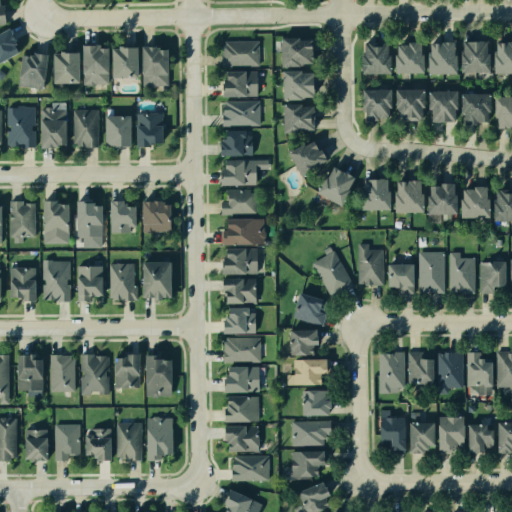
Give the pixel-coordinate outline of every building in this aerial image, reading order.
[(0,28),(1,28),(14,52),(0,59),(0,28)] [(277,36),(308,38),(303,72),(275,66),(277,36)] [(216,39),(253,39),(253,67),(216,66),(216,39)] [(491,40),(511,40),(511,71),(491,71),(491,40)] [(390,42),(415,41),(416,70),(392,71),(390,42)] [(457,41),(485,41),(486,70),(457,70),(457,41)] [(421,44),(449,43),(450,73),(422,74),(421,44)] [(358,45),(384,45),(385,73),(358,73),(358,45)] [(108,46),(131,46),(131,78),(108,77),(108,46)] [(79,47),(104,47),(104,85),(79,85),(79,47)] [(139,47),(165,49),(164,87),(137,85),(139,47)] [(21,54),(33,56),(34,52),(46,53),(42,89),(17,86),(21,54)] [(53,54),(77,53),(78,82),(54,82),(53,54)] [(273,75),(303,72),(306,100),(277,103),(273,75)] [(218,73),(255,73),(255,95),(217,94),(218,73)] [(357,90),(384,90),(384,116),(357,116),(357,90)] [(392,91),(417,90),(418,113),(393,115),(392,91)] [(459,91),(481,91),(482,121),(459,122),(459,91)] [(424,93),(448,92),(449,120),(425,120),(424,93)] [(489,95),(511,93),(511,122),(491,124),(489,95)] [(218,99),(259,102),(257,125),(216,122),(218,99)] [(277,103),(313,106),(311,131),(275,129),(277,103)] [(2,108),(30,109),(29,145),(1,145),(2,108)] [(36,111),(62,112),(61,147),(35,146),(36,111)] [(73,113),(93,112),(95,148),(75,149),(73,113)] [(132,112),(160,115),(157,150),(128,147),(132,112)] [(98,114),(125,116),(122,151),(95,148),(98,114)] [(214,132),(248,131),(249,152),(214,154),(214,132)] [(304,136),(320,159),(299,174),(283,152),(304,136)] [(214,159),(268,158),(268,168),(250,168),(251,184),(214,185),(214,159)] [(327,166),(346,176),(332,201),(313,191),(327,166)] [(356,177),(379,175),(383,207),(359,210),(356,177)] [(390,183),(416,183),(416,207),(383,207),(390,183)] [(426,186),(451,186),(451,211),(426,211),(426,186)] [(457,190),(483,189),(484,215),(458,216),(457,190)] [(220,193),(250,193),(250,215),(220,214),(220,193)] [(489,194),(511,193),(511,221),(490,222),(489,194)] [(110,200),(126,200),(126,206),(136,206),(135,226),(130,226),(130,232),(109,231),(110,200)] [(40,203),(67,203),(66,242),(39,242),(40,203)] [(7,205),(28,204),(30,239),(10,241),(7,205)] [(142,204),(169,204),(169,231),(142,231),(142,204)] [(75,207),(99,208),(98,237),(75,237),(75,207)] [(227,218),(262,218),(262,243),(223,243),(222,229),(227,229),(227,218)] [(360,243),(381,244),(378,287),(357,286),(360,243)] [(227,248),(256,248),(257,273),(222,273),(222,255),(227,255),(227,248)] [(311,262),(333,250),(353,286),(331,298),(311,262)] [(417,253),(440,253),(440,295),(417,294),(417,253)] [(449,255),(472,256),(471,292),(447,291),(449,255)] [(480,259),(504,260),(502,291),(478,289),(480,259)] [(104,261),(132,262),(131,300),(103,300),(104,261)] [(141,262),(165,262),(165,299),(141,298),(141,262)] [(42,264),(69,266),(67,301),(39,299),(42,264)] [(76,264),(98,265),(96,296),(74,294),(76,264)] [(388,265),(408,266),(407,300),(387,299),(388,265)] [(8,267),(34,266),(35,300),(9,301),(8,267)] [(222,278),(255,278),(255,303),(225,302),(225,290),(222,290),(222,278)] [(299,292),(323,299),(320,310),(326,312),(322,326),(292,317),(299,292)] [(228,307),(248,307),(248,313),(254,313),(254,333),(223,333),(223,319),(226,319),(226,315),(228,315),(228,307)] [(289,330),(316,330),(316,336),(319,336),(319,344),(313,344),(313,355),(289,355),(289,330)] [(221,338),(256,339),(256,362),(220,361),(221,338)] [(406,351),(421,351),(421,358),(432,358),(432,383),(417,383),(417,393),(406,393),(406,351)] [(377,352),(402,352),(403,391),(378,392),(377,352)] [(465,352),(477,352),(477,359),(492,359),(492,386),(492,395),(478,395),(478,385),(465,385),(465,352)] [(113,357),(125,357),(125,354),(140,353),(140,374),(138,374),(138,387),(113,387),(113,357)] [(496,353),(511,353),(511,380),(495,380),(496,353)] [(0,403),(9,403),(8,354),(0,354),(0,403)] [(17,354),(34,355),(33,359),(42,359),(42,390),(16,390),(17,354)] [(49,356),(68,354),(70,390),(51,392),(49,356)] [(81,355),(105,355),(105,393),(81,393),(81,355)] [(435,356),(460,355),(460,386),(436,386),(435,356)] [(143,356),(165,356),(164,394),(142,394),(143,356)] [(292,361),(322,360),(323,384),(284,385),(283,374),(292,374),(292,361)] [(219,370),(256,369),(256,392),(220,393),(219,370)] [(301,390),(330,389),(330,408),(328,408),(328,414),(301,414),(301,390)] [(225,397),(256,395),(258,419),(227,421),(225,397)] [(379,409),(389,409),(389,416),(405,416),(405,453),(391,453),(391,443),(379,443),(379,409)] [(438,416),(463,416),(463,450),(438,450),(438,416)] [(145,418),(171,417),(172,453),(161,453),(161,459),(146,459),(145,418)] [(0,418),(15,418),(15,458),(9,458),(9,461),(0,461),(0,418)] [(115,422),(140,422),(140,460),(119,460),(119,456),(115,456),(115,422)] [(409,422),(435,422),(435,445),(428,445),(428,450),(424,450),(424,452),(409,452),(409,422)] [(498,422),(511,422),(511,452),(498,452),(498,422)] [(53,423),(78,423),(78,455),(67,455),(67,459),(53,459),(53,423)] [(468,424),(493,424),(493,447),(484,447),(484,452),(468,452),(468,424)] [(288,426),(323,425),(323,446),(288,447),(288,426)] [(224,426),(258,426),(258,451),(229,451),(229,443),(227,443),(227,438),(224,438),(224,426)] [(90,428),(110,428),(111,460),(97,461),(97,455),(85,455),(84,434),(90,434),(90,428)] [(24,429),(46,429),(47,460),(31,460),(31,458),(24,458),(24,429)] [(230,455),(267,455),(267,480),(230,480),(230,455)] [(288,455),(318,455),(318,478),(288,477),(288,455)] [(304,511),(296,493),(317,484),(326,506),(310,511),(304,511)] [(223,511),(215,508),(224,490),(262,508),(260,511),(223,511)]
